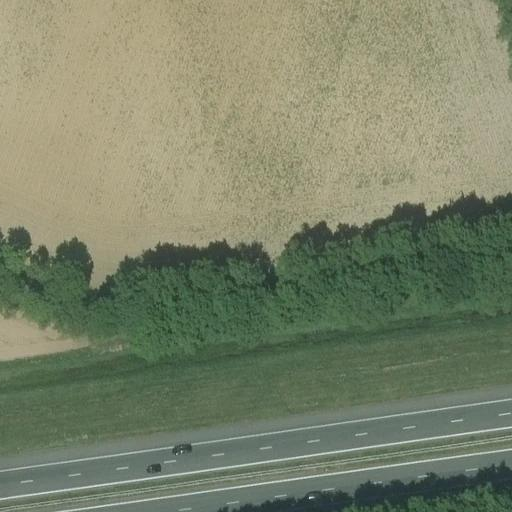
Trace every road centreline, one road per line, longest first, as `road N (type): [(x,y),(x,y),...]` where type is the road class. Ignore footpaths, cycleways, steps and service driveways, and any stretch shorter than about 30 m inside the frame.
road 1 (unclassified): [(0,276),(81,312),(136,321),(511,265)]
road 2 (motorway): [(511,416),(0,486)]
road 3 (motorway): [(175,511),(511,468)]
